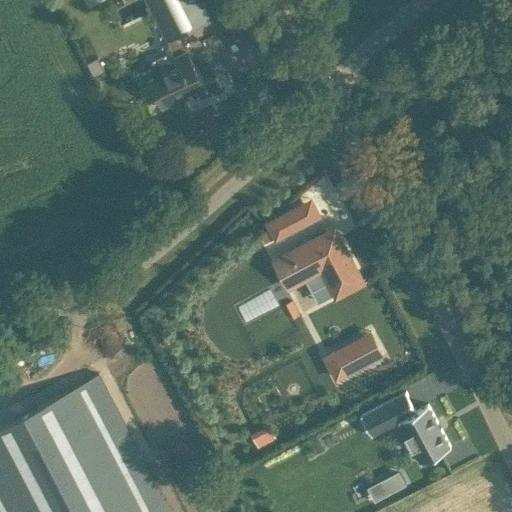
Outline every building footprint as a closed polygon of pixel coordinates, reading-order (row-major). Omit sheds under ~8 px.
[(147,0),(167,40),(168,39),(175,54),(178,62),(149,76),(163,105),(205,83),(187,48),(180,33),(211,17),(210,16),(235,3),(233,0),(147,0)] [(105,70),(98,56),(87,61),(94,75),(105,70)] [(146,129),(157,151),(164,147),(154,126),(146,129)] [(277,236),(302,223),(294,207),(269,220),(271,225),(267,228),(268,230),(262,233),(266,241),(277,235),(277,236)] [(274,258),(285,278),(301,269),(305,277),(322,268),(336,295),(364,280),(342,238),(332,243),(325,231),(274,258)] [(337,376),(373,357),(361,336),(325,354),(337,376)] [(26,410),(78,511),(171,511),(99,372),(26,410)] [(419,461),(449,446),(427,403),(415,410),(405,390),(359,414),(370,435),(398,420),(419,461)] [(78,511),(26,410),(0,423),(0,511),(78,511)] [(276,436),(270,426),(254,434),(259,445),(276,436)] [(407,482),(401,471),(394,475),(399,486),(407,482)]
